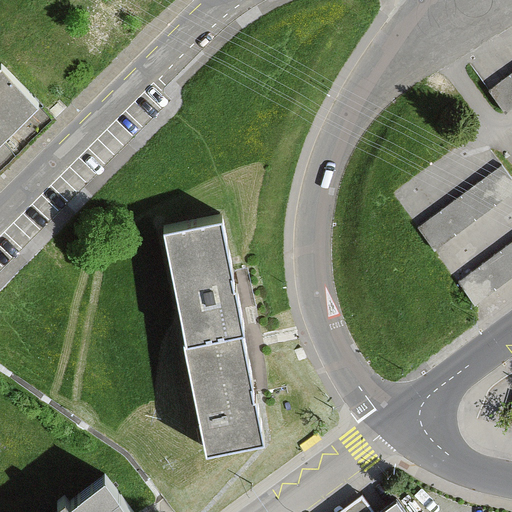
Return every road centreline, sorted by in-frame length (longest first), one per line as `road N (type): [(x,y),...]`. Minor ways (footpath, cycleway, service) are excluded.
road 1 (residential): [(401,422),(380,407),(327,327),(315,214),(331,143),(435,0)]
road 2 (residential): [(225,0),(0,221)]
road 3 (residential): [(266,511),(401,422)]
road 4 (residential): [(401,422),(511,330)]
road 5 (residential): [(511,478),(479,471),(401,422)]
